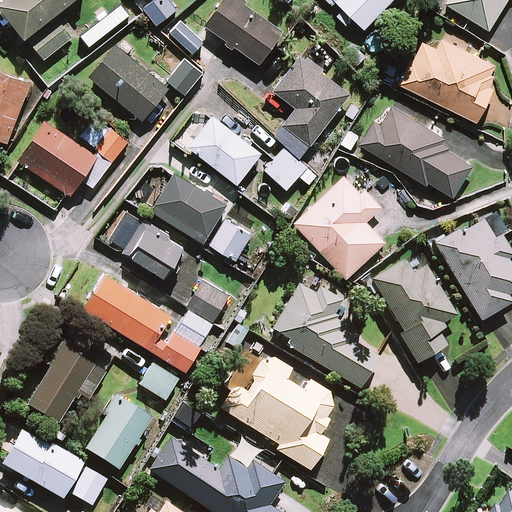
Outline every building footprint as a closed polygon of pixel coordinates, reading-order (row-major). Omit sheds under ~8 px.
[(0,0),(0,9),(23,38),(69,0),(0,0)] [(175,8),(168,0),(158,0),(144,12),(155,25),(175,8)] [(281,31),(239,0),(221,0),(204,23),(257,63),(281,31)] [(322,0),(328,5),(333,1),(362,29),(390,0),(322,0)] [(503,0),(447,0),(445,4),(487,29),(503,0)] [(74,35),(59,15),(28,39),(43,59),(74,35)] [(201,42),(180,21),(169,33),(191,53),(201,42)] [(435,49),(422,43),(413,60),(410,59),(398,84),(474,122),(487,96),(494,82),(487,79),(493,66),(440,40),(435,49)] [(167,88),(114,44),(88,76),(141,120),(167,88)] [(201,72),(185,60),(168,82),(184,94),(201,72)] [(28,85),(0,73),(0,139),(5,142),(28,85)] [(448,141),(390,106),(379,125),(373,121),(359,145),(450,200),(471,166),(443,149),(448,141)] [(259,153),(206,112),(182,143),(235,183),(259,153)] [(124,140),(95,117),(80,135),(110,159),(124,140)] [(95,156),(43,121),(17,160),(69,195),(80,179),(92,188),(108,164),(95,156)] [(307,169),(283,146),(263,168),(286,190),(307,169)] [(224,203),(173,172),(167,181),(161,178),(154,190),(160,193),(150,210),(200,241),(224,203)] [(378,209),(345,174),(293,223),(345,278),(382,242),(364,222),(378,209)] [(153,188),(141,180),(128,200),(141,207),(153,188)] [(182,243),(126,210),(106,243),(162,276),(182,243)] [(250,234),(224,219),(209,245),(234,260),(250,234)] [(491,240),(480,221),(458,234),(456,232),(433,245),(478,322),(506,305),(502,297),(511,290),(511,275),(502,258),(509,254),(499,236),(491,240)] [(444,345),(436,333),(443,328),(440,324),(453,316),(429,279),(435,275),(420,250),(369,282),(401,332),(396,335),(414,365),(444,345)] [(177,320),(103,274),(83,308),(184,370),(229,297),(202,280),(177,320)] [(283,345),(289,349),(356,390),(378,356),(341,333),(345,326),(331,318),(341,301),(317,286),(311,295),(295,285),(268,328),(286,340),(283,345)] [(103,372),(77,358),(81,351),(62,340),(59,347),(24,405),(56,424),(75,391),(87,398),(103,372)] [(288,370),(266,356),(243,393),(233,387),(219,410),(276,445),(273,450),(306,471),(325,441),(313,434),(334,399),(307,383),(300,393),(281,381),(288,370)] [(176,380),(150,364),(138,385),(164,401),(176,380)] [(148,418),(115,398),(83,449),(115,470),(148,418)] [(188,447),(190,447),(193,447),(195,447),(197,446),(199,445),(201,444),(203,442),(204,441),(205,438),(205,436),(206,434),(205,432),(205,429),(204,427),(202,426),(201,424),(199,423),(197,422),(194,421),(192,421),(190,421),(188,422),(186,423),(184,424),(182,426),(181,428),(180,430),(179,432),(179,434),(179,437),(180,439),(181,441),(182,443),(184,444),(186,446),(188,447)] [(80,463),(19,430),(0,464),(0,465),(60,498),(80,463)] [(245,467),(212,445),(180,493),(209,511),(276,511),(267,505),(281,483),(249,462),(245,467)] [(104,479),(84,467),(69,494),(90,506),(104,479)] [(511,511),(511,498),(511,500),(509,498),(500,511),(511,511)] [(176,511),(163,503),(156,511),(149,511),(148,511),(147,511),(176,511)]
